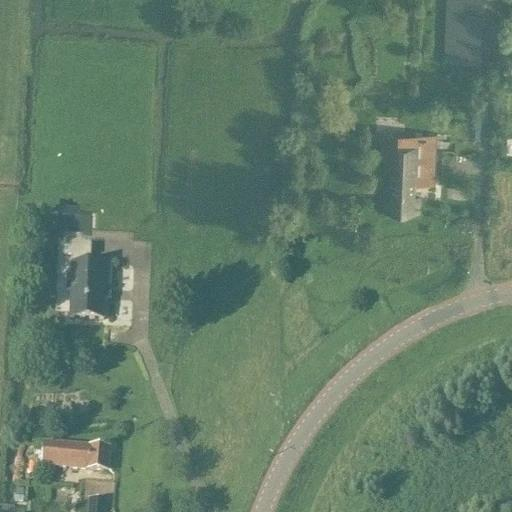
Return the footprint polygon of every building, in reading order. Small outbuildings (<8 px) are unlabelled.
[(433,184),(435,134),(385,132),(384,170),(391,170),(389,200),(380,200),(380,213),(419,215),(420,198),(413,197),(413,183),(433,184)] [(92,209),(58,208),(58,231),(92,231),(92,209)] [(71,293),(70,320),(103,321),(104,302),(109,303),(110,268),(86,268),(86,258),(89,258),(90,239),(64,238),(63,257),(73,257),(73,267),(72,267),(71,278),(66,278),(66,293),(71,293)] [(108,473),(110,451),(45,446),(43,468),(50,468),(50,472),(54,473),(55,469),(108,473)] [(104,511),(105,503),(88,502),(87,511),(104,511)]
